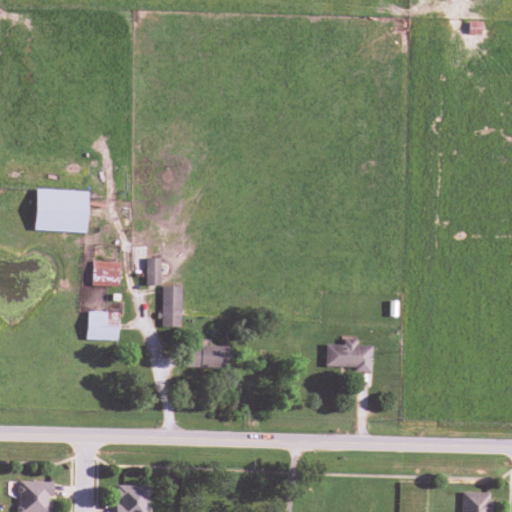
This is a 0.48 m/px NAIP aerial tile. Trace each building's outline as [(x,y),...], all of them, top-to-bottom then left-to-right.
[(84,233),(86,192),(34,189),(32,230),(84,233)] [(158,258),(143,258),(143,285),(158,285),(158,258)] [(117,263),(91,261),(90,286),(116,287),(117,263)] [(160,327),(179,327),(178,286),(159,287),(160,327)] [(84,340),(116,341),(117,313),(85,312),(84,340)] [(368,373),(369,347),(355,346),(355,338),(340,338),(340,345),(324,344),(323,367),(352,368),(352,373),(368,373)] [(226,347),(186,346),(185,367),(225,368),(226,347)] [(15,511),(49,511),(50,499),(51,499),(51,482),(17,482),(15,511)] [(147,511),(148,487),(117,486),(116,505),(113,505),(113,511),(147,511)] [(458,511),(488,511),(489,493),(459,492),(458,511)]
